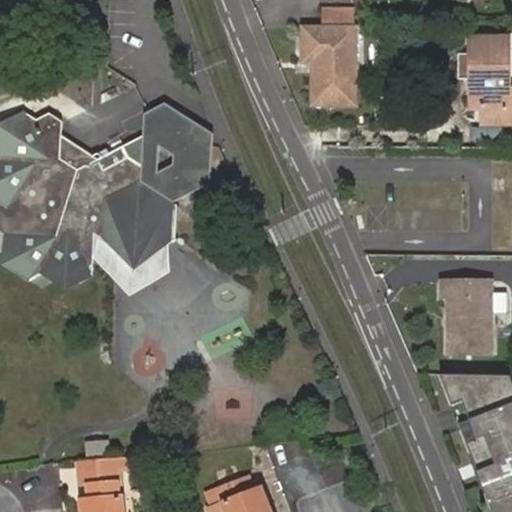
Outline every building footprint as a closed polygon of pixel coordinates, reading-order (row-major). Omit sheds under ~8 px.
[(302,27),(301,64),(312,64),(311,108),(356,109),(357,30),(354,30),(355,10),(322,10),(321,28),(302,27)] [(477,79),(472,79),(472,111),(484,110),(485,124),(511,124),(511,92),(511,93),(511,42),(471,41),(471,57),(477,58),(477,79)] [(58,160),(60,136),(61,125),(47,116),(34,122),(22,114),(8,119),(7,135),(0,138),(0,235),(3,237),(2,250),(15,259),(14,274),(26,283),(39,276),(51,284),(64,277),(76,286),(90,279),(93,250),(74,238),(80,228),(101,238),(137,273),(178,241),(179,206),(175,202),(211,185),(214,135),(166,104),(145,115),(142,137),(104,161),(77,173),(58,160)] [(93,158),(60,136),(58,160),(77,173),(104,161),(97,156),(93,158)] [(74,238),(93,250),(101,238),(80,228),(74,238)] [(492,357),(495,283),(445,281),(444,298),(450,298),(449,355),(492,357)] [(511,511),(511,409),(499,380),(426,383),(484,511),(511,511)] [(83,442),(84,459),(108,458),(107,442),(83,442)] [(77,501),(78,511),(120,511),(119,497),(115,465),(74,470),(76,487),(85,486),(86,500),(77,501)] [(223,511),(266,511),(256,484),(247,488),(242,474),(202,488),(208,503),(218,499),(223,511)]
